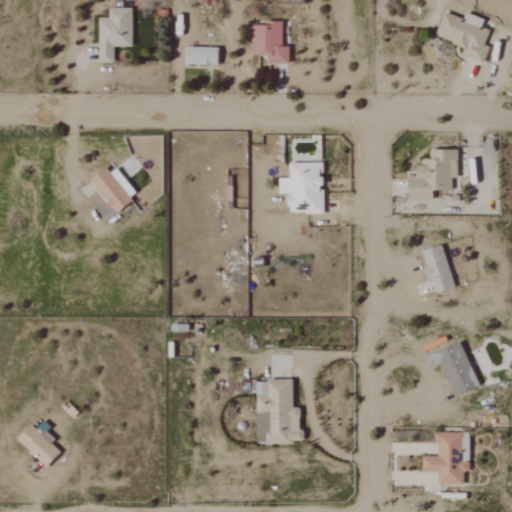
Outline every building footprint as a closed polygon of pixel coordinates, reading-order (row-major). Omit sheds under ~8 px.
[(134,9),(110,9),(110,19),(100,19),(101,64),(115,63),(115,47),(134,47),(134,9)] [(438,35),(467,47),(464,55),(481,62),(494,32),(447,13),(438,35)] [(290,65),(290,48),(283,47),(284,22),(266,22),(266,26),(253,26),(253,54),(269,54),(269,64),(290,65)] [(219,66),(220,48),(189,47),(189,65),(219,66)] [(410,199),(435,199),(435,190),(453,190),(453,178),(459,178),(459,149),(432,149),(432,159),(421,159),(421,176),(410,176),(410,199)] [(292,163),(292,179),(281,179),(281,194),(290,194),(290,213),(326,213),(325,163),(292,163)] [(118,213),(134,200),(108,167),(91,180),(118,213)] [(457,287),(443,245),(423,251),(436,294),(457,287)] [(429,356),(433,367),(443,363),(457,396),(481,386),(462,342),(429,356)] [(259,444),(294,443),(294,433),(300,433),(300,408),(295,409),(294,380),(258,381),(259,444)] [(48,467),(63,452),(33,424),(19,439),(48,467)] [(465,485),(466,472),(471,472),(471,434),(438,434),(438,457),(425,456),(425,472),(440,472),(439,484),(465,485)]
